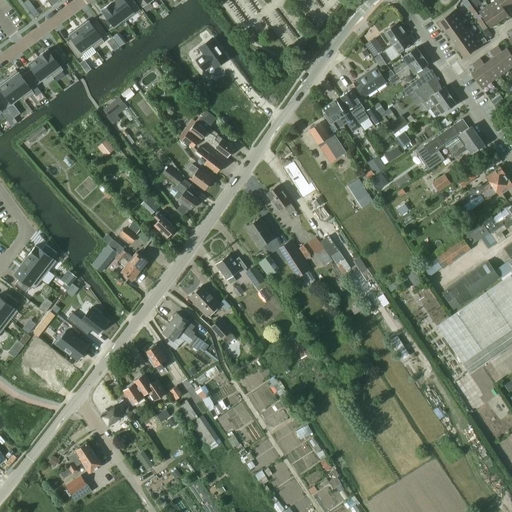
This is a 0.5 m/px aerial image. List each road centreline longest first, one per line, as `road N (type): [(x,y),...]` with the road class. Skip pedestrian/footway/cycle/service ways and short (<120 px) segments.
road 1 (tertiary): [(78,398),(372,0)]
road 2 (tertiary): [(0,495),(78,398)]
